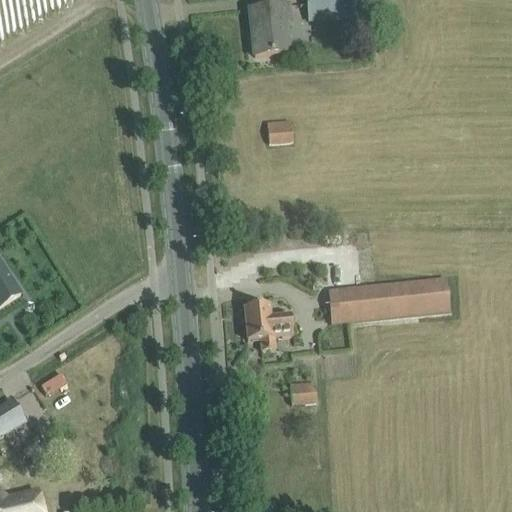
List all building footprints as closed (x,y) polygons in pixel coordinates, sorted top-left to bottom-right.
[(367,17),(365,0),(306,0),(308,23),(367,17)] [(287,9),(269,11),(249,13),(254,59),(286,55),(283,26),(289,25),(287,9)] [(290,124),(266,126),(268,146),(288,145),(292,144),(290,124)] [(0,309),(20,297),(0,265),(0,309)] [(449,315),(447,282),(328,293),(331,325),(449,315)] [(243,311),(247,344),(260,342),(261,354),(275,353),(274,341),(292,339),(290,319),(270,321),(268,308),(243,311)] [(314,386),(309,386),(290,387),(291,408),(315,406),(314,386)] [(0,437),(21,424),(7,403),(0,407),(0,437)] [(0,511),(41,511),(37,494),(6,501),(4,499),(1,498),(0,497),(0,511)]
